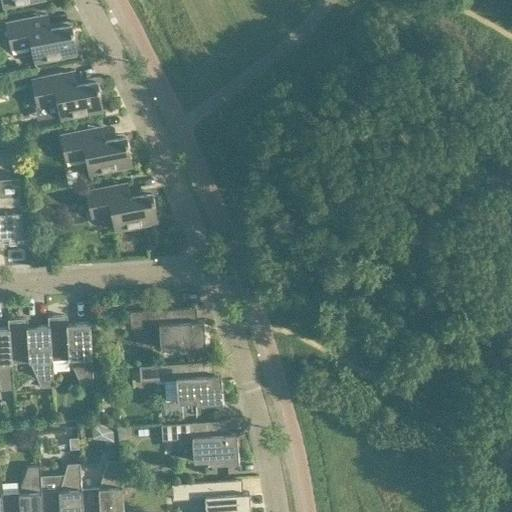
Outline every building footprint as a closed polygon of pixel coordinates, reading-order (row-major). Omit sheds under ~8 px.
[(70,22),(49,26),(47,13),(37,15),(18,19),(5,21),(11,47),(31,43),(34,61),(57,56),(77,52),(72,31),(74,30),(73,26),(71,26),(70,22)] [(72,69),(63,71),(43,75),(38,76),(31,77),(37,103),(57,99),(60,117),(83,112),(102,109),(98,87),(100,87),(99,83),(97,83),(96,78),(75,82),(72,69)] [(36,70),(10,75),(12,85),(32,81),(31,77),(38,76),(36,70)] [(101,125),(72,131),(60,133),(65,159),(85,155),(89,173),(131,164),(127,143),(128,142),(127,138),(126,138),(125,134),(104,138),(101,125)] [(19,136),(6,138),(8,150),(21,148),(19,136)] [(127,181),(117,183),(86,189),(91,215),(111,211),(115,229),(157,220),(152,199),(154,198),(153,194),(152,194),(151,190),(130,194),(127,181)] [(0,241),(23,240),(21,220),(20,193),(0,194),(0,241)] [(130,310),(131,326),(159,324),(161,347),(178,346),(179,350),(205,348),(203,319),(190,319),(190,306),(130,310)] [(48,315),(48,324),(49,324),(51,359),(52,359),(70,357),(81,383),(93,382),(90,341),(89,321),(67,322),(67,314),(48,315)] [(8,318),(8,326),(9,326),(11,361),(12,361),(30,360),(41,386),(53,385),(52,359),(51,359),(49,324),(48,324),(27,325),(27,317),(8,318)] [(0,385),(1,388),(14,387),(12,361),(11,361),(9,326),(8,326),(0,326),(0,385)] [(207,359),(187,361),(139,364),(140,368),(140,378),(140,380),(164,378),(165,400),(178,399),(178,401),(196,400),(196,403),(222,401),(220,372),(208,373),(207,359)] [(105,370),(95,370),(96,387),(105,386),(105,370)] [(223,419),(203,420),(161,423),(162,439),(179,438),(179,441),(193,440),(194,460),(212,459),(212,462),(218,462),(238,461),(236,431),(224,432),(223,419)] [(99,486),(81,487),(82,511),(122,511),(122,500),(120,459),(107,459),(99,486)] [(42,490),(41,490),(42,511),(82,511),(81,487),(80,461),(67,462),(59,488),(42,490)] [(2,492),(1,492),(2,511),(42,511),(41,490),(42,490),(40,464),(28,464),(20,491),(2,492)] [(173,498),(206,496),(206,511),(250,511),(249,490),(236,491),(236,478),(172,482),(173,498)]
